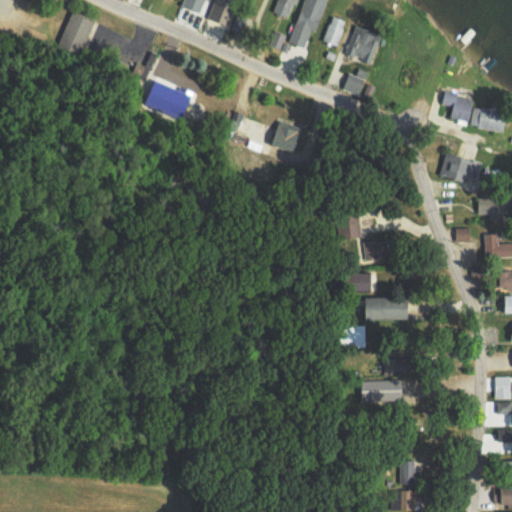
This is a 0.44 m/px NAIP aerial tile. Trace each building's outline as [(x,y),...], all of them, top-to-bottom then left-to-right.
[(325,0),(302,0),(287,41),(303,47),(310,29),(313,31),(325,0)] [(226,25),(231,8),(212,1),(206,19),(226,25)] [(94,17),(71,10),(61,40),(85,47),(94,17)] [(240,32),(246,18),(236,14),(230,27),(240,32)] [(321,39),(336,45),(345,20),(331,15),(321,39)] [(373,30),(352,25),(345,55),(372,61),(376,40),(371,39),(373,30)] [(284,32),(272,29),(268,44),(280,48),(284,32)] [(193,93),(155,76),(143,102),(181,119),(193,93)] [(447,117),(467,120),(471,96),(441,91),(439,103),(449,104),(447,117)] [(468,124),(500,131),(504,110),(472,104),(468,124)] [(299,126),(278,118),(276,123),(297,130),(299,126)] [(268,144),(288,151),(295,131),(275,123),(268,144)] [(437,175),(458,180),(460,175),(468,177),(472,160),(443,152),(437,175)] [(475,213),(486,213),(486,219),(507,219),(507,196),(475,197),(475,213)] [(468,240),(468,227),(455,227),(455,240),(468,240)] [(511,241),(495,241),(495,231),(483,232),(483,255),(511,254),(511,241)] [(364,259),(382,256),(379,239),(361,242),(364,259)] [(369,272),(354,272),(355,291),(369,291),(369,272)] [(494,286),(511,286),(511,272),(494,272),(494,286)] [(511,295),(500,296),(501,312),(511,312),(511,295)] [(361,296),(360,317),(403,318),(403,297),(361,296)] [(363,324),(344,325),(345,346),(364,345),(363,324)] [(493,397),(509,397),(509,375),(493,375),(493,397)] [(360,380),(361,401),(401,400),(401,379),(360,380)] [(497,400),(496,413),(511,414),(511,401),(497,400)] [(511,452),(511,439),(511,426),(490,426),(490,439),(484,439),(484,451),(511,452)] [(511,475),(511,456),(499,457),(500,476),(511,475)] [(415,459),(400,458),(399,481),(414,482),(415,459)] [(511,483),(492,484),(493,501),(511,500),(511,483)] [(418,488),(390,489),(390,509),(418,508),(418,488)]
